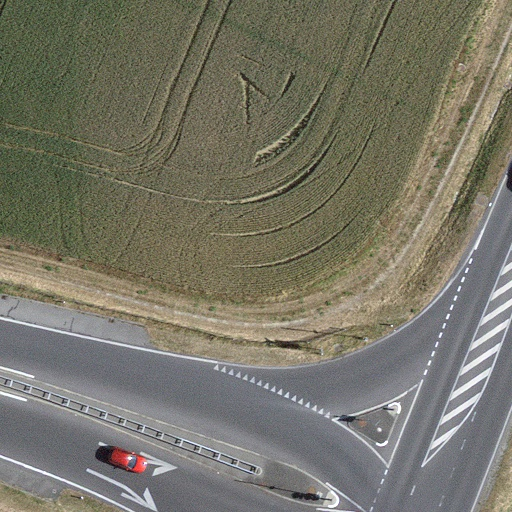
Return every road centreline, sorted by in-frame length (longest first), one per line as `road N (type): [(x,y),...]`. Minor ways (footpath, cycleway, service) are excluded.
road 1 (track): [(0,254),(207,308),(276,314),(314,307),(349,289),(396,243),(431,185),(511,5)]
road 2 (trunk): [(505,300),(373,376),(230,408)]
road 3 (trunk): [(230,408),(0,343)]
road 4 (secondary): [(421,511),(505,300)]
road 5 (motorway): [(0,423),(97,457),(199,507)]
road 6 (trunk): [(399,511),(335,457),(230,408)]
